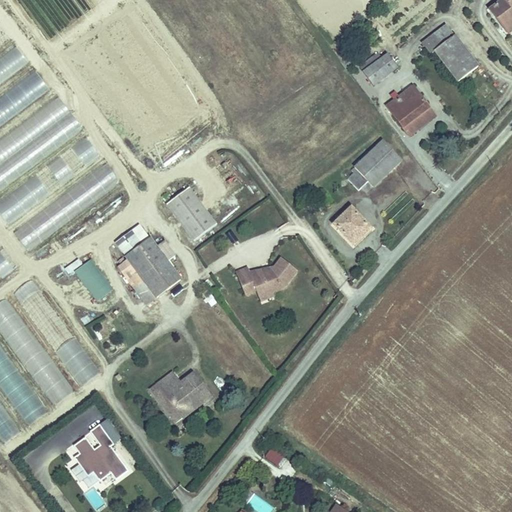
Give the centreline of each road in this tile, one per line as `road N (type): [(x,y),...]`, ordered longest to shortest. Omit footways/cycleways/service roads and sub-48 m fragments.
road 1 (unclassified): [(190,511),(358,296),(511,124)]
road 2 (track): [(0,5),(137,191),(132,216)]
